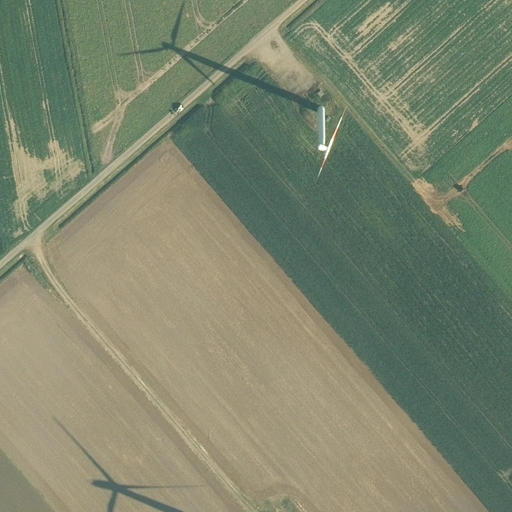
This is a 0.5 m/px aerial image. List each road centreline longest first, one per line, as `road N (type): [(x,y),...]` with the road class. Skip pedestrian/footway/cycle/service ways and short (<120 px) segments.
road 1 (track): [(301,0),(0,266)]
road 2 (track): [(33,237),(48,275),(256,511)]
